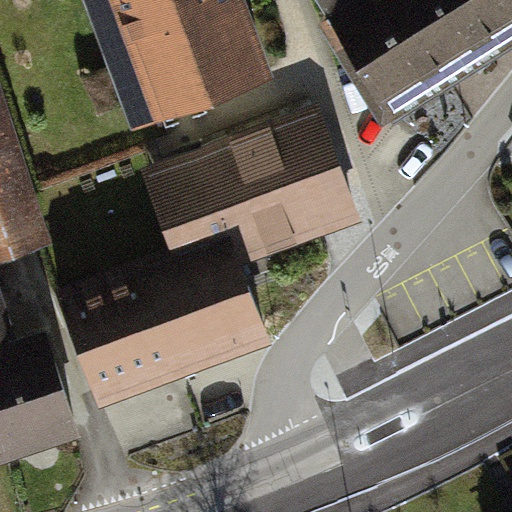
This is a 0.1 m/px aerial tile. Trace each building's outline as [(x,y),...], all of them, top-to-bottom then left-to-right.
[(268,71),(241,0),(116,0),(158,111),(268,71)] [(511,0),(319,0),(387,105),(511,25),(511,0)] [(0,249),(42,237),(0,102),(0,249)] [(324,111),(151,175),(180,252),(234,232),(243,256),(362,213),(324,111)] [(180,252),(145,265),(184,370),(274,336),(243,256),(234,232),(180,252)] [(145,265),(64,295),(104,400),(184,370),(145,265)] [(0,300),(0,461),(80,435),(48,338),(18,348),(0,300)]
